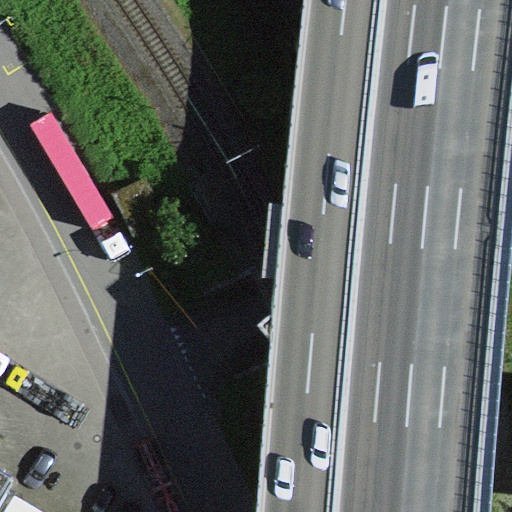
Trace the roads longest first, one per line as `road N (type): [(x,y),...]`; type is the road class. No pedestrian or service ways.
road 1 (motorway): [(407,511),(454,0)]
road 2 (motorway): [(360,0),(315,511)]
road 3 (unclassified): [(224,511),(107,263),(0,78)]
